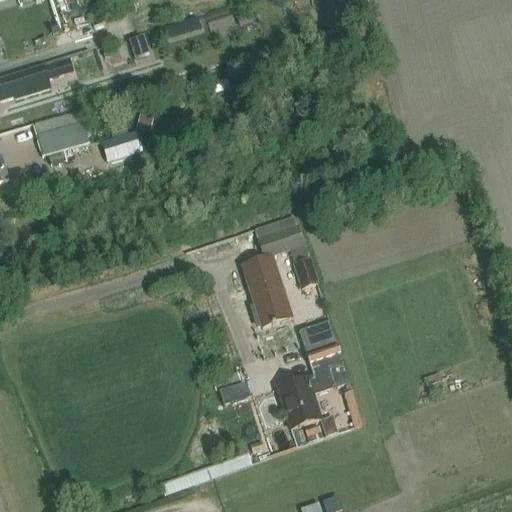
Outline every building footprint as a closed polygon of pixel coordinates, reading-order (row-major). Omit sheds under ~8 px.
[(251,17),(237,21),(239,29),(254,25),(251,17)] [(197,20),(148,35),(151,46),(200,31),(197,20)] [(104,52),(52,60),(54,78),(107,70),(104,52)] [(44,68),(0,81),(0,103),(13,99),(13,102),(50,90),(48,83),(44,68)] [(42,124),(34,127),(43,159),(47,158),(50,168),(66,163),(63,153),(90,145),(80,113),(42,124)] [(140,117),(137,129),(150,133),(153,120),(140,117)] [(101,144),(106,165),(142,155),(137,134),(101,144)] [(0,185),(9,183),(2,158),(0,158),(0,185)] [(290,253),(302,291),(317,286),(309,262),(308,262),(294,219),(254,233),(264,262),(290,253)] [(247,282),(262,331),(272,327),(272,329),(276,328),(276,326),(292,321),(277,273),(247,282)] [(244,287),(230,292),(249,345),(262,340),(244,287)] [(329,325),(299,334),(308,361),(338,351),(329,325)] [(338,351),(308,361),(312,374),(329,369),(336,391),(349,386),(338,351)] [(240,385),(234,366),(220,371),(220,374),(210,378),(215,394),(240,385)] [(314,379),(277,391),(282,404),(286,403),(295,430),(291,432),(291,433),(297,431),(320,423),(322,423),(314,398),(332,392),(326,375),(314,379)] [(352,394),(344,397),(353,430),(362,428),(352,394)] [(322,423),(320,423),(326,440),(337,436),(333,423),(328,421),(322,423)] [(318,428),(304,433),(308,445),(322,440),(318,428)] [(250,449),(252,456),(264,452),(261,445),(250,449)] [(247,456),(161,486),(165,497),(251,467),(247,456)] [(337,499),(322,504),(323,504),(325,511),(341,511),(337,500),(337,499)]
